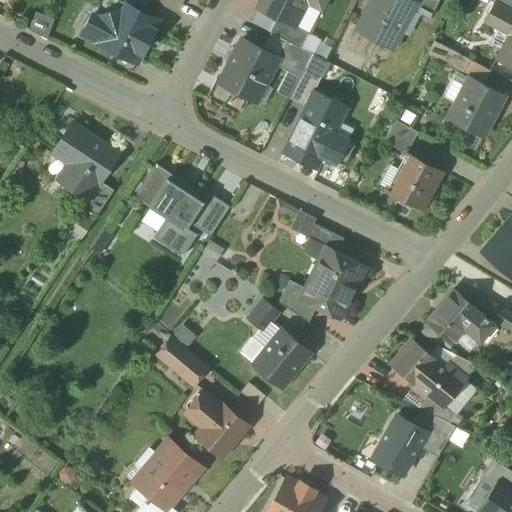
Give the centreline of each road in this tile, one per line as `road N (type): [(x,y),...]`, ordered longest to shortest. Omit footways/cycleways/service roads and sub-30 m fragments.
road 1 (residential): [(161,120),(433,258)]
road 2 (residential): [(433,258),(286,442)]
road 3 (residential): [(0,41),(161,120)]
road 4 (residential): [(286,442),(406,511)]
road 5 (residential): [(161,120),(222,0)]
road 6 (residential): [(511,165),(433,258)]
